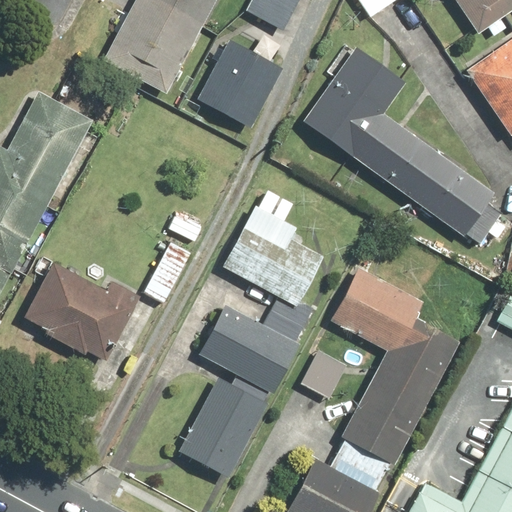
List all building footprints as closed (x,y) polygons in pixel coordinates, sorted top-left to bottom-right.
[(139,0),(108,62),(172,94),(218,0),(139,0)] [(253,0),(248,9),(284,29),(299,0),(253,0)] [(394,0),(361,0),(371,15),(394,0)] [(511,11),(511,0),(458,0),(480,33),(490,27),(496,36),(508,27),(502,18),(511,11)] [(255,128),(287,69),(233,40),(201,100),(255,128)] [(511,41),(470,72),(511,130),(511,41)] [(477,243),(508,200),(389,113),(411,82),(360,45),(306,118),(477,243)] [(0,296),(96,120),(41,90),(10,149),(0,143),(0,296)] [(296,202),(268,188),(226,269),(279,296),(297,305),(301,298),(324,254),(297,240),(304,227),(288,219),(296,202)] [(207,225),(181,212),(172,230),(198,243),(207,225)] [(196,252),(174,240),(147,291),(169,303),(196,252)] [(26,317),(92,355),(118,343),(145,296),(118,280),(111,292),(59,261),(26,317)] [(379,511),(478,325),(361,264),(332,319),(390,350),(331,462),(321,457),(292,511),(293,511),(379,511)] [(265,324),(299,341),(317,306),(301,298),(297,305),(279,296),(265,324)] [(229,306),(204,356),(237,373),(271,390),(279,394),(305,344),(299,341),(265,324),(229,306)] [(233,381),(220,375),(182,450),(237,478),(275,403),(267,399),(271,390),(237,373),(233,381)] [(420,476),(401,511),(510,511),(511,509),(511,383),(456,494),(420,476)]
